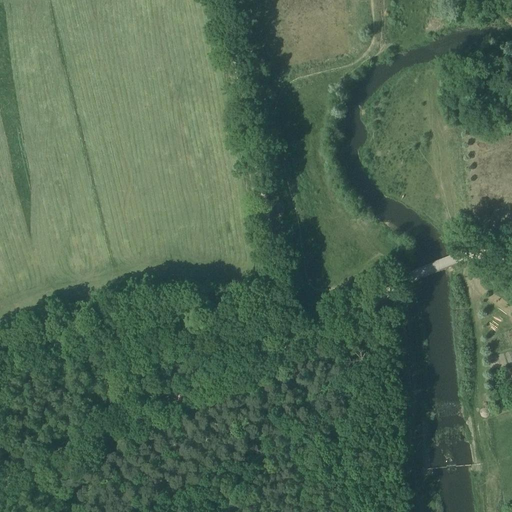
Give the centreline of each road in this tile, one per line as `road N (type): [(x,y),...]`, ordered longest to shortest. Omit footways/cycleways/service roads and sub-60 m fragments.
road 1 (track): [(396,287),(386,276),(310,291),(277,130),(276,97),(296,79),(370,49),(373,0)]
road 2 (track): [(227,0),(291,334)]
road 3 (track): [(293,341),(0,485)]
road 4 (track): [(401,284),(414,297),(427,511)]
road 5 (track): [(396,287),(418,511)]
road 6 (track): [(293,341),(351,511)]
road 7 (track): [(408,278),(293,341)]
